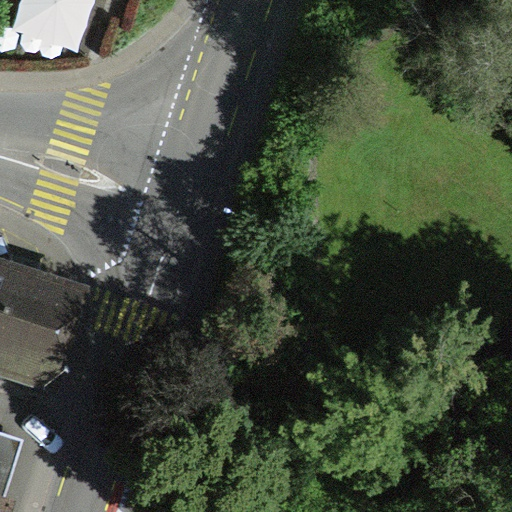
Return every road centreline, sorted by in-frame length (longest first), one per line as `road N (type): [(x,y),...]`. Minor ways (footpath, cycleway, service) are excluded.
road 1 (primary): [(81,511),(179,209)]
road 2 (primary): [(179,209),(250,0)]
road 3 (tertiary): [(0,152),(179,209)]
